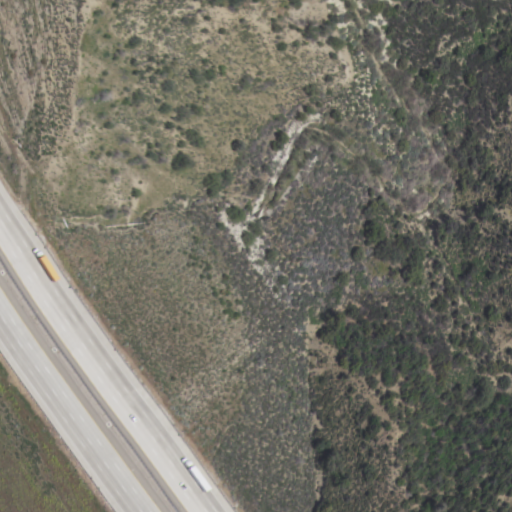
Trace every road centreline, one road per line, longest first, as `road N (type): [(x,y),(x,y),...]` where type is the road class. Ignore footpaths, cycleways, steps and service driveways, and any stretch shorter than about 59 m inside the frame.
road 1 (motorway): [(202,511),(0,219)]
road 2 (motorway): [(0,319),(136,511)]
